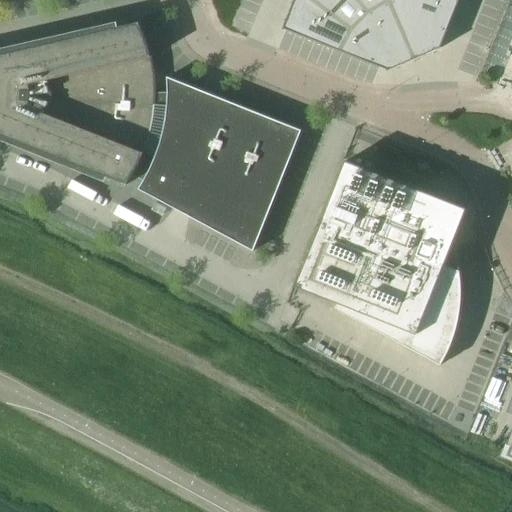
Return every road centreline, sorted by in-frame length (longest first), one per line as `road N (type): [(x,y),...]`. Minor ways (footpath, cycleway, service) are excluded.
road 1 (unclassified): [(383,114),(207,40),(186,0)]
road 2 (unclassified): [(511,268),(478,169),(383,114)]
road 3 (unclassified): [(383,114),(418,102),(511,105)]
